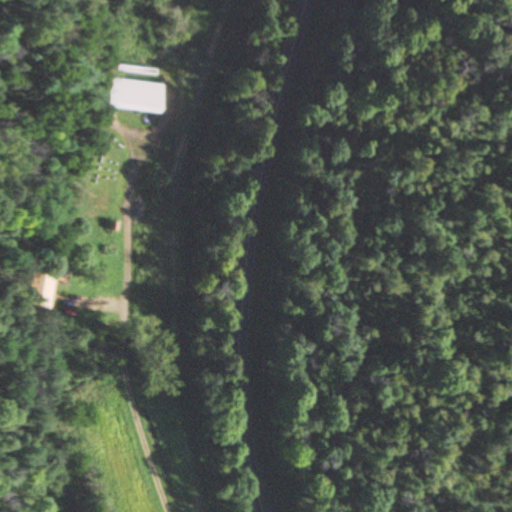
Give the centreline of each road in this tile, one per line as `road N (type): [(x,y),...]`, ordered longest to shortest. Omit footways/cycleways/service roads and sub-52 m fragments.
road 1 (secondary): [(265,511),(239,403),(237,328),(248,217),(302,0)]
road 2 (residential): [(171,511),(122,383),(124,210),(137,144)]
